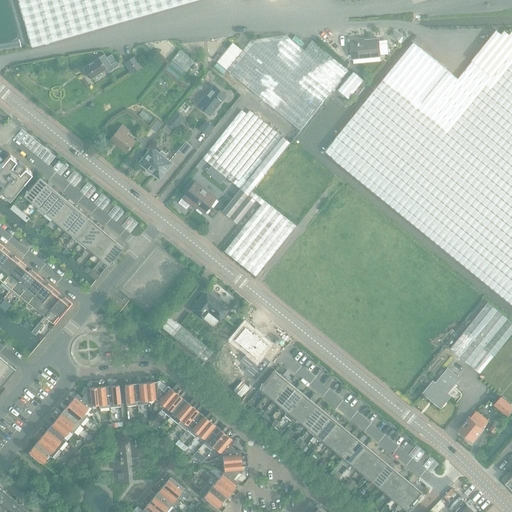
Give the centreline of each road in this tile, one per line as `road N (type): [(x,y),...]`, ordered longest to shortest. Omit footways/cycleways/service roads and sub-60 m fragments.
road 1 (tertiary): [(464,463),(161,217)]
road 2 (unclassified): [(0,61),(345,17)]
road 3 (residential): [(71,376),(165,366),(252,443)]
road 4 (residential): [(283,363),(440,487)]
road 5 (tertiary): [(161,217),(23,110)]
road 6 (residential): [(4,137),(137,247)]
